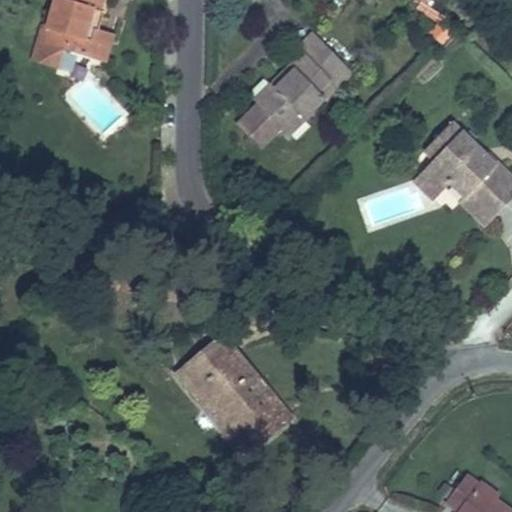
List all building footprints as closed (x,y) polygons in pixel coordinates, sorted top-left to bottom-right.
[(45,0),(30,42),(53,50),(59,36),(87,47),(99,17),(94,15),(82,10),(86,0),(45,0)] [(93,0),(86,0),(82,10),(94,15),(99,2),(93,0)] [(108,20),(99,17),(87,47),(97,51),(108,20)] [(300,44),(318,28),(309,19),(292,37),(300,44)] [(254,90),(280,117),(298,99),(306,105),(323,88),(317,83),(325,72),(332,78),(350,62),(318,28),(300,44),(286,58),(292,64),(276,80),(269,76),(254,90)] [(286,58),(269,76),(276,80),(292,64),(286,58)] [(298,99),(280,117),(287,124),(306,105),(298,99)] [(511,178),(511,173),(478,142),(474,146),(464,137),(467,134),(443,112),(431,124),(441,133),(427,147),(421,154),(438,170),(441,167),(462,186),(484,207),(485,208),(511,178)] [(427,147),(441,133),(431,124),(418,138),(427,147)] [(425,184),(438,170),(421,154),(408,168),(425,184)] [(85,170),(109,188),(118,177),(94,159),(85,170)] [(484,207),(462,186),(458,191),(480,212),(485,208),(484,207)] [(106,239),(101,260),(138,267),(143,251),(106,239)] [(185,280),(188,271),(149,255),(144,265),(185,280)] [(136,277),(138,267),(101,260),(99,268),(136,277)] [(141,274),(183,285),(185,280),(144,265),(141,274)] [(250,405),(272,389),(217,323),(169,360),(193,387),(206,377),(233,411),(222,420),(239,439),(262,421),(250,405)] [(206,377),(193,387),(222,420),(233,411),(206,377)] [(283,404),(272,389),(250,405),(262,421),(283,404)] [(471,511),(511,511),(511,499),(497,486),(503,483),(489,468),(484,471),(475,460),(450,485),(463,498),(462,500),(471,511)] [(452,509),(454,511),(471,511),(462,500),(452,509)]
